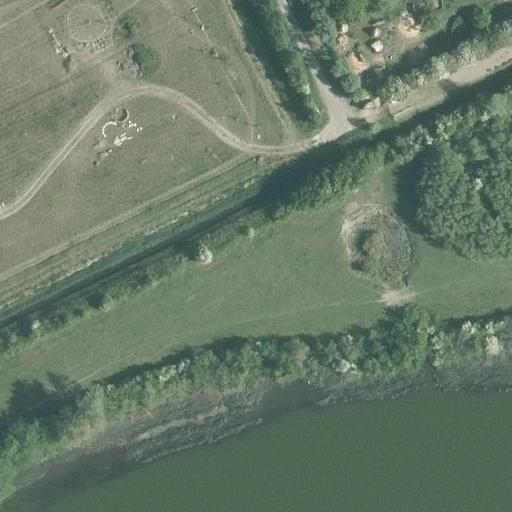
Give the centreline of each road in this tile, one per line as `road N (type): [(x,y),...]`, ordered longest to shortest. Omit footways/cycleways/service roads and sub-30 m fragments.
road 1 (track): [(0,429),(158,348),(292,317),(373,316),(511,278)]
road 2 (unclassified): [(341,123),(279,0)]
